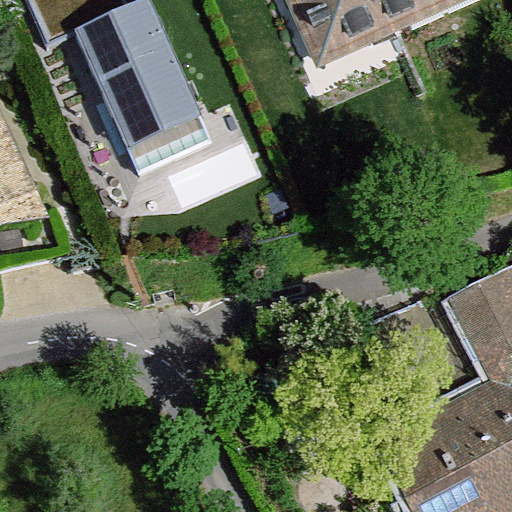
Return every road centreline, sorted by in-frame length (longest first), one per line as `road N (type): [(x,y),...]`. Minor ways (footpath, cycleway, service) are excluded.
road 1 (residential): [(167,359),(253,316),(511,232)]
road 2 (residential): [(0,348),(115,337),(167,359)]
road 3 (unclassified): [(167,359),(240,511)]
